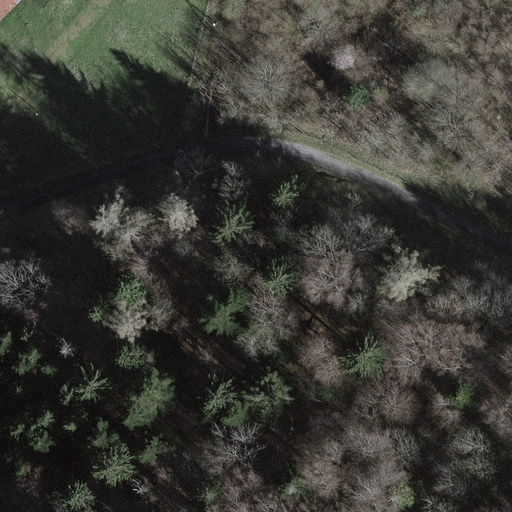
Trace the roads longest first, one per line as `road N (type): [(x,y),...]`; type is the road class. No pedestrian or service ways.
road 1 (track): [(511,248),(374,179),(246,138),(158,155),(0,216)]
road 2 (track): [(103,0),(46,63),(0,140)]
